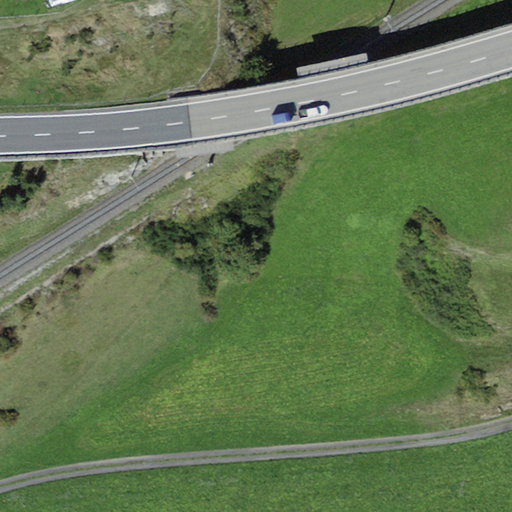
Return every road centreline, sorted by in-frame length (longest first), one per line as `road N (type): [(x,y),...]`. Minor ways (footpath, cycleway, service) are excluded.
road 1 (primary): [(511,46),(263,107),(0,131)]
road 2 (track): [(0,490),(511,424)]
